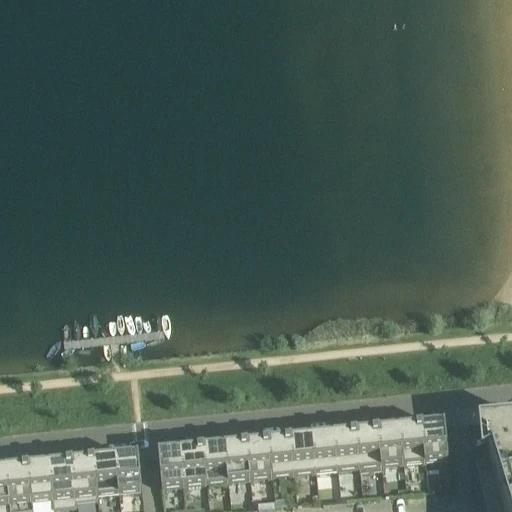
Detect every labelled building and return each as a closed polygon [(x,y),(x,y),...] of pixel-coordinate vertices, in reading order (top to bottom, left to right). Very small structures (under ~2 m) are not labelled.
[(511,511),(511,423),(478,427),(482,465),(475,467),(487,511),(511,511)] [(448,464),(445,431),(422,433),(425,467),(448,464)] [(425,467),(422,433),(400,435),(403,469),(425,467)] [(403,469),(400,435),(378,438),(382,471),(403,469)] [(382,471),(378,438),(356,440),(360,473),(382,471)] [(356,440),(334,442),(338,476),(360,473),(356,440)] [(316,478),(338,476),(334,442),(312,444),(316,478)] [(316,478),(312,444),(291,447),(294,480),(316,478)] [(294,480),(291,447),(269,449),(272,482),(294,480)] [(247,451),(250,485),(272,482),(269,449),(247,451)] [(250,485),(247,451),(225,453),(228,487),(250,485)] [(225,453),(203,456),(207,489),(228,487),(225,453)] [(203,456),(181,458),(185,491),(207,489),(203,456)] [(162,494),(185,491),(181,458),(158,460),(162,494)] [(142,496),(139,462),(116,465),(119,498),(142,496)] [(119,498),(116,465),(94,467),(97,500),(98,500),(119,498)] [(72,469),(76,507),(77,507),(99,505),(98,500),(97,500),(94,467),(72,469)] [(76,507),(72,469),(50,471),(54,505),(53,505),(53,511),(77,511),(77,507),(76,507)] [(54,505),(50,471),(44,472),(28,474),(32,507),(33,507),(53,505),(54,505)] [(10,511),(33,511),(33,507),(32,507),(28,474),(6,476),(10,511)] [(1,477),(0,476),(0,511),(10,511),(6,476),(1,477)]
